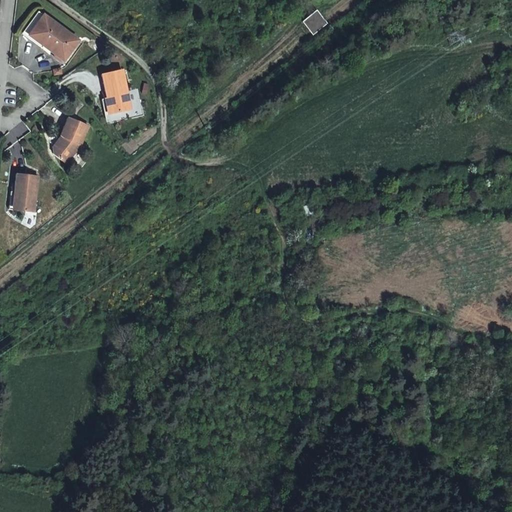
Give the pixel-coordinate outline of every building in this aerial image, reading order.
[(311,33),(323,23),(314,12),(302,21),(311,33)] [(38,51),(40,48),(42,46),(27,36),(40,17),(36,14),(19,38),(38,51)] [(42,46),(40,48),(60,62),(74,42),(40,17),(27,36),(42,46)] [(99,76),(104,99),(108,114),(129,109),(119,71),(99,76)] [(108,114),(104,99),(99,100),(103,116),(108,114)] [(86,128),(64,119),(56,136),(59,137),(57,143),(53,141),(48,147),(51,154),(63,164),(77,147),(86,128)] [(11,173),(9,191),(12,191),(10,208),(28,210),(32,175),(11,173)] [(12,191),(9,191),(5,190),(3,207),(10,208),(12,191)]
